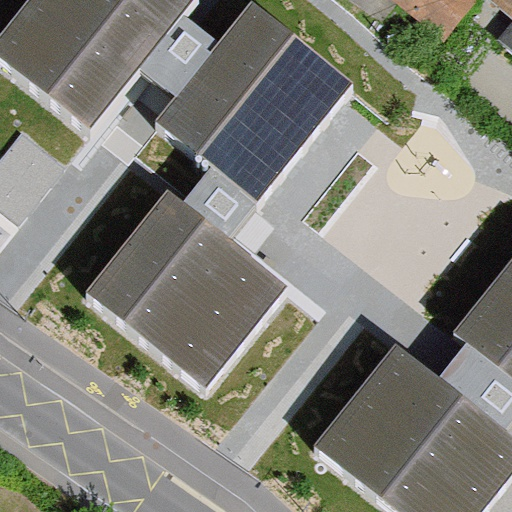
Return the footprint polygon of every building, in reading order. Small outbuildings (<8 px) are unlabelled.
[(180,14),(192,0),(29,0),(0,37),(0,53),(92,127),(138,69),(180,14)] [(472,0),(393,0),(444,42),(476,3),(472,0)] [(511,0),(486,0),(511,21),(511,0)] [(355,83),(252,2),(218,43),(176,98),(157,122),(214,167),(259,203),(343,98),(355,83)] [(198,27),(180,14),(138,69),(176,98),(218,43),(198,27)] [(230,240),(259,203),(214,167),(184,204),(230,240)] [(164,198),(87,293),(206,388),(209,385),(282,294),(288,287),(230,240),(184,204),(169,192),(164,198)] [(511,262),(457,332),(469,342),(511,375),(511,262)] [(505,431),(511,422),(511,375),(469,342),(439,378),(505,431)] [(439,378),(397,345),(393,350),(316,445),(399,511),(482,511),(511,475),(511,436),(505,431),(439,378)]
